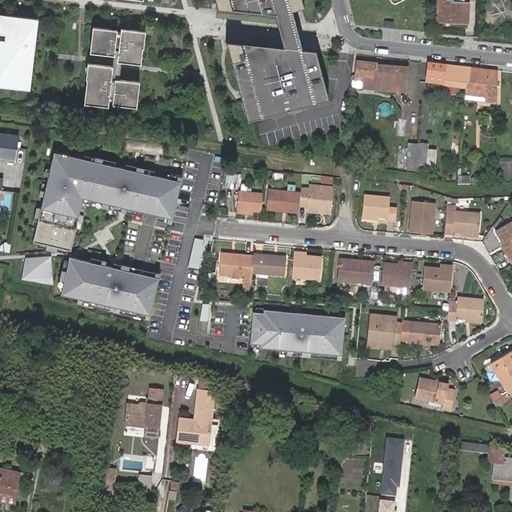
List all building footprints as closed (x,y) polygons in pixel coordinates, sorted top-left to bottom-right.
[(309,7),(306,0),(214,0),(218,10),(279,16),(287,48),(282,47),(230,42),(242,85),(252,122),(334,102),(319,50),(305,49),(296,11),(309,7)] [(437,22),(467,23),(468,4),(465,4),(454,3),(451,3),(451,1),(438,1),(437,22)] [(38,19),(0,14),(0,86),(29,90),(38,19)] [(117,30),(96,27),(93,53),(113,55),(114,55),(116,31),(117,30)] [(140,31),(121,28),(120,31),(117,61),(121,62),(136,63),(138,47),(140,31)] [(115,79),(119,79),(120,70),(121,62),(117,61),(120,31),(116,31),(114,55),(113,55),(112,62),(112,66),(108,103),(116,105),(118,91),(113,91),(115,79)] [(354,59),(352,72),(352,73),(364,75),(363,81),(362,89),(403,94),(406,67),(376,64),(376,62),(354,59)] [(455,92),(466,93),(466,88),(468,67),(428,62),(426,78),(443,80),(442,84),(456,86),(455,92)] [(112,66),(92,64),(90,79),(87,104),(108,106),(108,103),(112,66)] [(487,90),(487,96),(486,103),(498,104),(497,71),(468,67),(466,88),(487,90)] [(118,91),(116,105),(132,107),(135,81),(119,79),(115,79),(113,91),(118,91)] [(466,88),(466,93),(487,96),(487,90),(466,88)] [(0,133),(0,160),(15,163),(16,154),(18,136),(0,133)] [(18,136),(16,154),(23,155),(26,137),(18,136)] [(408,142),(406,169),(414,164),(425,164),(427,143),(416,143),(408,142)] [(181,181),(53,152),(32,242),(70,251),(82,198),(172,219),(181,181)] [(511,161),(496,162),(496,178),(511,177),(511,161)] [(307,188),(300,187),(299,191),(298,203),(306,204),(306,208),(318,210),(318,205),(330,206),(332,185),(308,182),(307,188)] [(265,207),(297,210),(298,203),(299,191),(267,188),(265,207)] [(260,209),(261,193),(238,191),(236,207),(251,208),(260,209)] [(384,194),(358,192),(356,212),(373,214),(382,215),(381,218),(391,219),(391,205),(383,204),(384,194)] [(419,227),(433,228),(435,200),(413,199),(410,230),(419,231),(419,227)] [(461,229),(478,230),(480,211),(456,208),(456,205),(446,205),(444,234),(453,235),(453,228),(461,229)] [(511,261),(511,260),(511,220),(511,219),(495,228),(503,242),(506,246),(510,254),(508,255),(511,261)] [(478,230),(461,229),(460,236),(477,238),(478,230)] [(201,267),(205,237),(196,236),(191,265),(201,267)] [(293,251),(291,276),(319,279),(321,256),(306,255),(302,255),(303,252),(293,251)] [(242,282),(250,283),(251,272),(252,255),(222,252),(219,274),(243,276),(242,282)] [(286,256),(253,253),(252,255),(251,272),(284,275),(286,256)] [(51,256),(25,258),(22,279),(53,285),(51,256)] [(158,277),(68,257),(60,294),(149,315),(158,277)] [(337,279),(372,282),(374,263),(374,261),(339,258),(337,279)] [(410,289),(412,265),(397,263),(382,262),(380,283),(407,286),(407,289),(410,289)] [(449,291),(451,266),(443,265),(443,268),(439,268),(423,266),(421,289),(449,291)] [(448,311),(447,320),(457,321),(457,318),(482,320),(483,299),(457,298),(456,306),(448,306),(448,311)] [(264,313),(252,312),(249,342),(262,343),(262,347),(342,355),(345,318),(265,310),(264,313)] [(393,343),(400,343),(400,341),(402,324),(395,323),(396,317),(369,314),(367,340),(393,343)] [(402,324),(400,341),(423,343),(430,344),(438,345),(440,323),(402,320),(402,324)] [(392,349),(393,343),(367,340),(367,347),(392,349)] [(490,363),(507,394),(508,393),(511,390),(511,352),(511,351),(490,363)] [(447,385),(434,382),(418,378),(413,397),(442,403),(441,407),(450,410),(454,391),(446,389),(447,385)] [(150,390),(148,405),(160,406),(161,391),(150,390)] [(194,440),(213,442),(219,392),(202,391),(198,421),(185,420),(182,442),(194,444),(194,440)] [(160,406),(148,405),(141,404),(136,407),(127,406),(125,425),(139,427),(142,424),(146,425),(145,427),(144,437),(156,438),(160,406)] [(405,439),(387,438),(382,493),(397,494),(398,487),(400,487),(405,439)] [(463,447),(489,450),(490,442),(464,440),(463,447)] [(511,458),(505,458),(506,447),(490,443),(489,460),(495,460),(493,477),(511,479),(511,458)] [(211,454),(199,453),(197,480),(209,481),(211,454)] [(0,495),(14,498),(18,473),(0,469),(0,495)] [(115,470),(105,469),(103,489),(113,490),(115,470)] [(152,476),(138,474),(136,492),(150,493),(152,476)] [(179,482),(168,481),(167,490),(178,491),(179,482)] [(14,498),(0,495),(0,503),(15,506),(16,498),(14,498)] [(395,502),(380,500),(379,511),(397,511),(398,510),(394,509),(395,502)]
